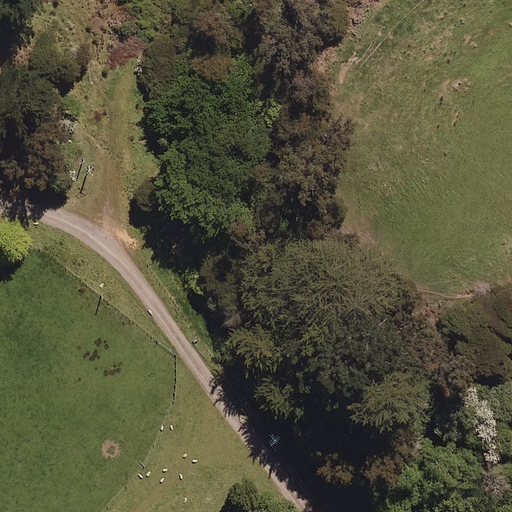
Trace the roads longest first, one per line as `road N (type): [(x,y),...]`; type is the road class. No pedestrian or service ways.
road 1 (track): [(308,511),(112,250),(59,223),(0,210)]
road 2 (track): [(225,399),(129,511)]
